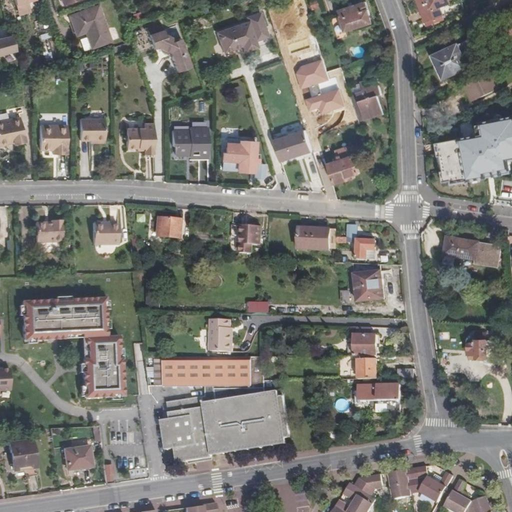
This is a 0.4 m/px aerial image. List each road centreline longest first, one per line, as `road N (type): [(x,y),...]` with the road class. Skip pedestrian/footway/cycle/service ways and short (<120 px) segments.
road 1 (residential): [(19,511),(440,443)]
road 2 (residential): [(0,194),(410,211)]
road 3 (residential): [(410,211),(440,443)]
road 4 (residential): [(387,0),(403,42),(410,211)]
